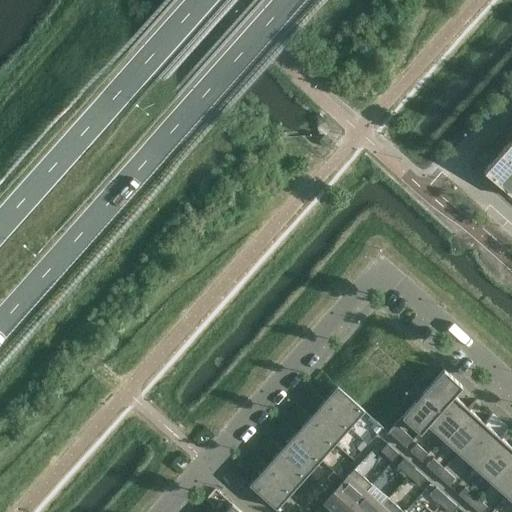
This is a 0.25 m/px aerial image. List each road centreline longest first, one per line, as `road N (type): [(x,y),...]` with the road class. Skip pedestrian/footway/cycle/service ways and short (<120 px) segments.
road 1 (trunk): [(0,329),(292,0)]
road 2 (trunk): [(202,0),(0,226)]
road 3 (residential): [(207,464),(379,272)]
road 4 (residential): [(511,388),(379,272)]
road 5 (residential): [(511,221),(451,167),(511,101)]
